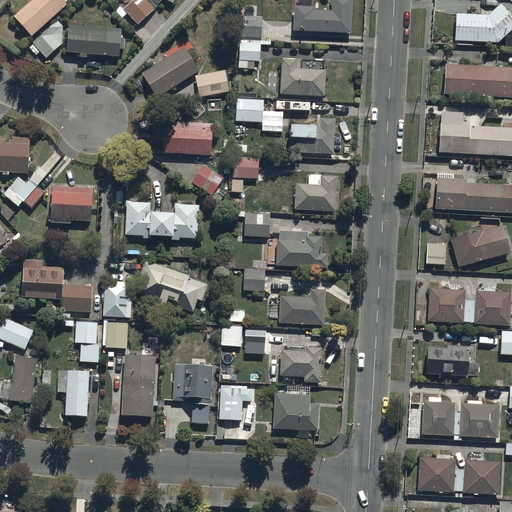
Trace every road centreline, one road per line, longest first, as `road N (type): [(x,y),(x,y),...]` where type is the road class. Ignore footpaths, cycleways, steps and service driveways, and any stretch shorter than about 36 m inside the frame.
road 1 (residential): [(394,0),(367,477)]
road 2 (residential): [(367,477),(119,464),(0,448)]
